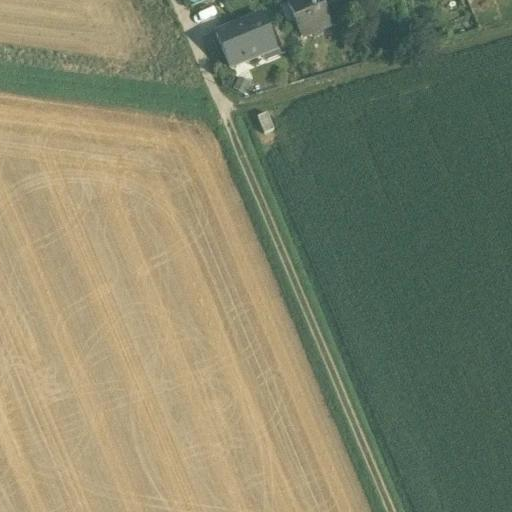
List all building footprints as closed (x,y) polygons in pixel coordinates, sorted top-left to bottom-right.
[(317,0),(308,0),(286,9),(300,41),(329,29),(322,11),(317,0)] [(348,0),(352,8),(371,0),(348,0)] [(334,6),(322,11),(329,29),(331,31),(343,26),(334,6)] [(260,19),(230,31),(244,63),(273,50),(260,19)] [(230,31),(213,38),(226,70),(244,63),(230,31)] [(273,133),(266,117),(256,120),(263,137),(273,133)]
